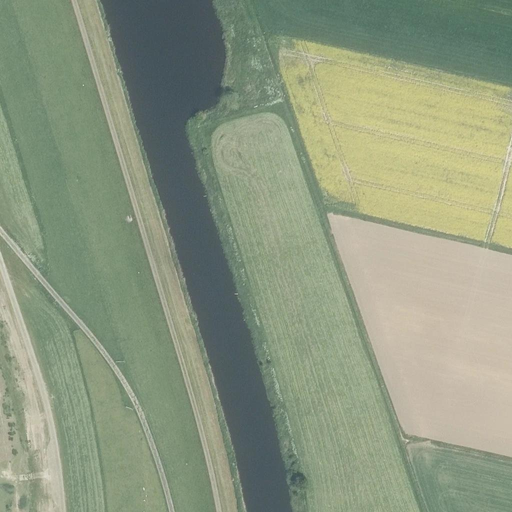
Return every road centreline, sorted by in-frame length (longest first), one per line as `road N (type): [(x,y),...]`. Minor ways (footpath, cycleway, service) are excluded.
road 1 (track): [(74,0),(219,511)]
road 2 (track): [(171,511),(121,377),(0,230)]
road 3 (track): [(63,511),(40,382),(0,262)]
road 4 (track): [(511,131),(465,331)]
